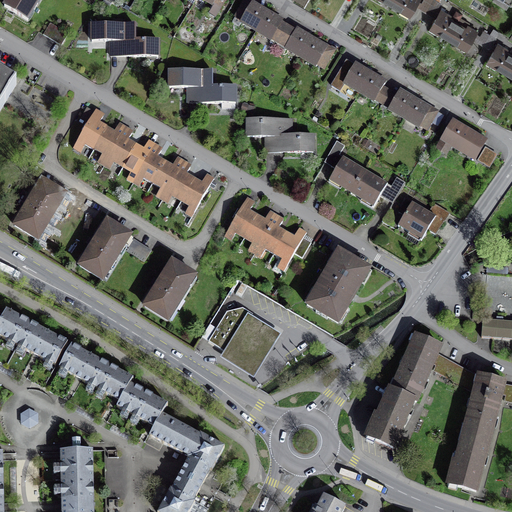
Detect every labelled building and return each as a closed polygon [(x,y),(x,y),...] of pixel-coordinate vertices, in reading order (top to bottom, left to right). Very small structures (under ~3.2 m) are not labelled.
[(26,21),(38,0),(8,0),(4,8),(26,21)] [(225,0),(204,0),(212,4),(206,14),(215,19),(225,0)] [(384,0),(410,15),(418,0),(384,0)] [(423,0),(420,7),(423,10),(427,12),(430,13),(433,15),(440,3),(434,0),(423,0)] [(236,18),(323,71),(333,55),(245,2),(236,18)] [(431,27),(467,49),(477,32),(467,26),(466,28),(449,18),(450,16),(441,10),(431,27)] [(59,45),(67,33),(51,24),(44,36),(59,45)] [(110,58),(115,58),(130,58),(156,57),(155,42),(134,42),(134,25),(92,25),(92,41),(109,41),(110,58)] [(477,42),(480,44),(483,45),(487,48),(489,49),(496,38),(489,35),(483,31),(477,42)] [(511,55),(506,52),(508,49),(498,44),(487,62),(511,76),(511,55)] [(344,84),(375,102),(379,95),(393,104),(389,110),(420,128),(424,122),(430,125),(436,115),(399,93),(397,97),(383,89),(386,85),(346,62),(332,87),(340,92),(344,84)] [(187,104),(196,104),(208,104),(233,105),(234,88),(212,88),(212,71),(169,71),(169,86),(187,87),(187,104)] [(0,121),(20,89),(0,76),(0,121)] [(192,217),(214,180),(207,176),(203,184),(198,181),(190,176),(187,174),(191,167),(177,159),(173,166),(170,164),(161,159),(159,158),(163,151),(148,142),(144,149),(140,147),(131,142),(129,140),(133,133),(118,125),(114,132),(111,130),(103,125),(100,124),(104,117),(96,112),(74,151),(81,155),(86,145),(101,154),(96,163),(110,171),(115,162),(131,172),(126,180),(139,188),(144,179),(161,189),(156,197),(169,204),(173,196),(191,206),(187,214),(192,217)] [(312,135),(290,135),(291,122),(249,121),(249,137),(267,138),(266,152),(274,152),(284,153),(312,153),(312,135)] [(477,159),(484,145),(452,125),(444,139),(477,159)] [(405,183),(397,178),(390,188),(338,157),(344,148),(339,145),(327,165),(336,170),(330,180),(374,207),(380,197),(392,205),(405,183)] [(490,168),(497,155),(485,149),(478,162),(490,168)] [(15,227),(38,241),(65,196),(42,183),(15,227)] [(274,270),(283,275),(306,236),(299,231),(294,238),(292,237),(282,231),(279,229),(283,222),(270,214),(265,221),(261,219),(252,213),(249,212),(254,205),(247,201),(225,238),(231,242),(236,233),(254,243),(249,252),(260,259),(265,250),(280,259),(274,270)] [(432,226),(436,229),(447,212),(436,205),(430,216),(435,220),(432,226)] [(424,239),(435,220),(430,216),(411,206),(399,225),(424,239)] [(80,266),(102,280),(129,237),(107,223),(80,266)] [(151,251),(134,240),(126,252),(144,263),(151,251)] [(307,305),(338,323),(369,271),(338,251),(307,305)] [(143,308),(166,323),(195,277),(172,263),(143,308)] [(6,310),(4,315),(0,312),(0,337),(36,357),(56,367),(68,343),(6,310)] [(209,342),(224,352),(228,354),(240,334),(252,315),(244,311),(227,312),(209,342)] [(280,334),(252,315),(240,334),(228,354),(224,352),(222,355),(221,357),(253,377),(265,357),(280,334)] [(511,325),(480,323),(479,343),(511,345),(511,325)] [(416,336),(392,391),(413,400),(416,402),(440,347),(416,336)] [(150,425),(155,428),(150,437),(184,456),(188,458),(178,477),(175,482),(158,511),(159,511),(188,511),(201,488),(224,447),(163,414),(168,405),(131,384),(134,379),(73,346),(60,369),(79,379),(115,399),(120,402),(117,407),(150,425)] [(474,393),(478,376),(441,357),(435,372),(474,393)] [(474,393),(463,434),(489,441),(504,383),(478,376),(474,393)] [(391,451),(413,400),(392,391),(387,389),(364,439),(391,451)] [(30,430),(39,426),(38,414),(28,409),(19,414),(20,427),(30,430)] [(475,492),(489,441),(463,434),(449,485),(475,492)] [(73,451),(60,451),(60,456),(61,507),(61,511),(94,511),(93,450),(80,450),(80,441),(73,441),(73,451)] [(324,495),(318,507),(315,506),(311,511),(342,511),(346,506),(324,495)]
